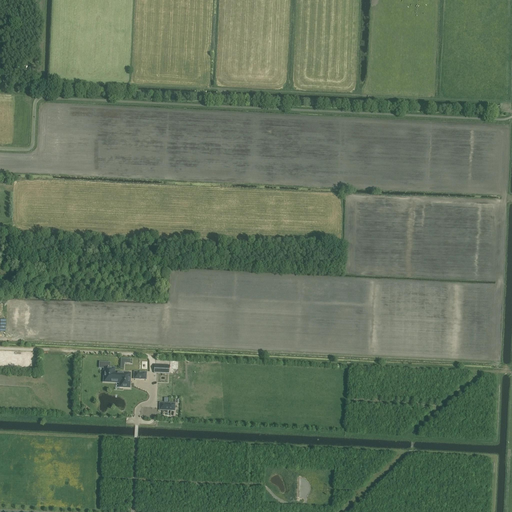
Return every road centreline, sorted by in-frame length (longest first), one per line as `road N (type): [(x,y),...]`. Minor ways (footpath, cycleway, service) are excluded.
road 1 (track): [(511,112),(45,90),(45,97)]
road 2 (track): [(482,371),(148,354)]
road 3 (track): [(148,354),(0,347)]
